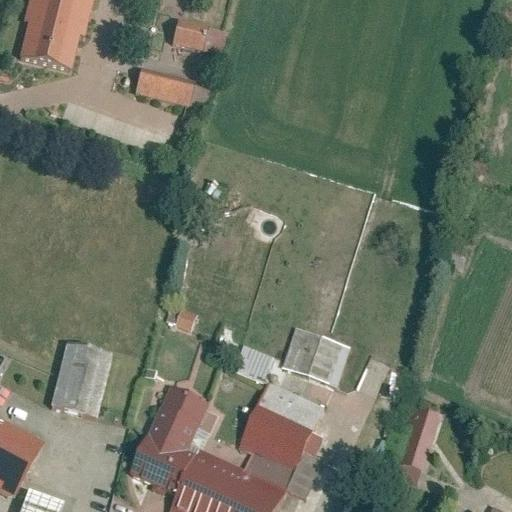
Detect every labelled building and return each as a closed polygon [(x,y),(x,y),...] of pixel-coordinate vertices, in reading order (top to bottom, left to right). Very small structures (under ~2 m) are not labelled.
[(88,0),(24,0),(18,25),(24,26),(15,60),(68,75),(88,0)] [(198,57),(200,50),(220,56),(226,37),(173,22),(165,48),(198,57)] [(182,73),(128,58),(121,83),(174,98),(182,73)] [(175,329),(190,333),(194,317),(179,313),(175,329)] [(329,387),(342,347),(294,332),(281,371),(329,387)] [(95,423),(111,359),(61,347),(45,411),(95,423)] [(172,389),(131,477),(174,497),(215,409),(172,389)] [(349,439),(362,408),(349,403),(336,434),(349,439)] [(392,480),(418,487),(440,416),(414,408),(392,480)] [(310,434),(259,413),(244,450),(295,472),(310,434)] [(0,419),(0,491),(15,500),(46,445),(0,419)] [(278,511),(287,493),(199,454),(173,511),(278,511)] [(20,496),(14,511),(55,511),(57,506),(20,496)]
